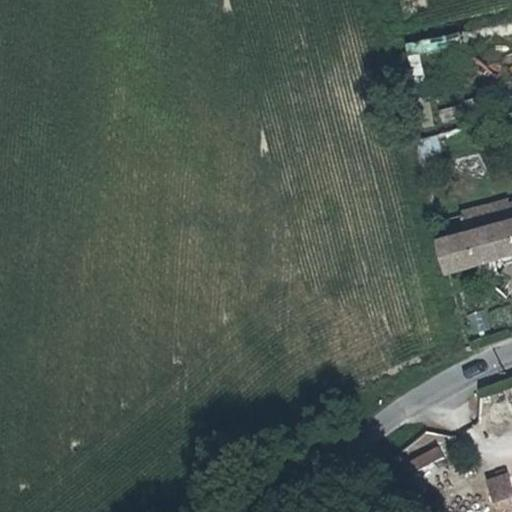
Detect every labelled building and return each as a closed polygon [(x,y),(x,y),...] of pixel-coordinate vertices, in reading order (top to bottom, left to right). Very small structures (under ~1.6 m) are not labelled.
[(485,57),(482,76),(500,79),(503,60),(485,57)] [(462,107),(443,110),(445,124),(464,121),(462,107)] [(465,231),(442,238),(451,270),(511,251),(511,201),(509,202),(508,198),(459,213),(465,231)] [(511,383),(479,393),(486,419),(511,411),(511,383)] [(511,511),(511,472),(491,480),(502,511),(511,511)]
